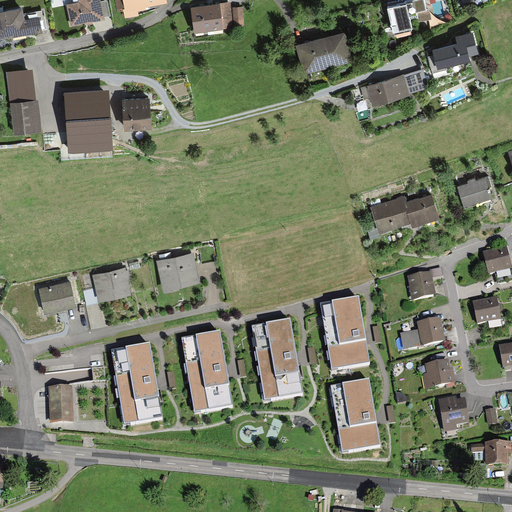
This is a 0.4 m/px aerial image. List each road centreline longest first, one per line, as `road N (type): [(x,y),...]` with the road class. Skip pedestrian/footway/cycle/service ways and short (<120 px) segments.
road 1 (secondary): [(511,496),(24,448)]
road 2 (residential): [(36,48),(44,70),(64,76),(143,79),(193,125),(322,90),(459,23)]
road 3 (residential): [(18,354),(225,305)]
road 4 (residential): [(449,261),(473,385),(511,386)]
road 5 (residential): [(172,0),(122,33),(36,48)]
